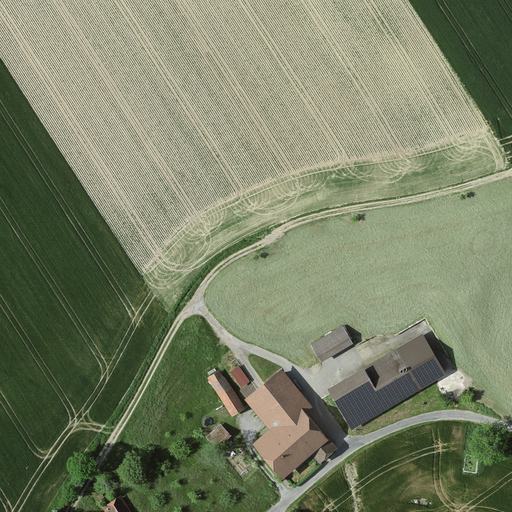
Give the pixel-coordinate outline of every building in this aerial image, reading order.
[(345,327),(315,344),(325,362),(355,345),(345,327)] [(402,350),(336,388),(359,427),(425,389),(402,350)] [(238,364),(230,371),(242,385),(250,378),(238,364)] [(224,373),(211,382),(234,415),(247,406),(224,373)] [(285,373),(248,399),(278,439),(263,450),(284,478),(335,440),(285,373)] [(245,395),(256,388),(251,380),(240,386),(245,395)] [(225,426),(217,432),(226,443),(234,437),(225,426)] [(139,511),(125,493),(110,504),(115,511),(139,511)]
